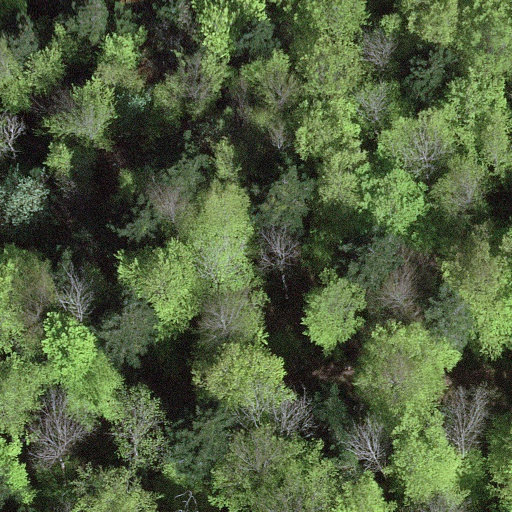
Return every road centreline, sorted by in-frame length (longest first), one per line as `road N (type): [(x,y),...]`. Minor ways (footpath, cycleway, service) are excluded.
road 1 (track): [(0,486),(234,398),(313,383),(401,378),(511,389)]
road 2 (track): [(511,441),(392,463),(309,511)]
